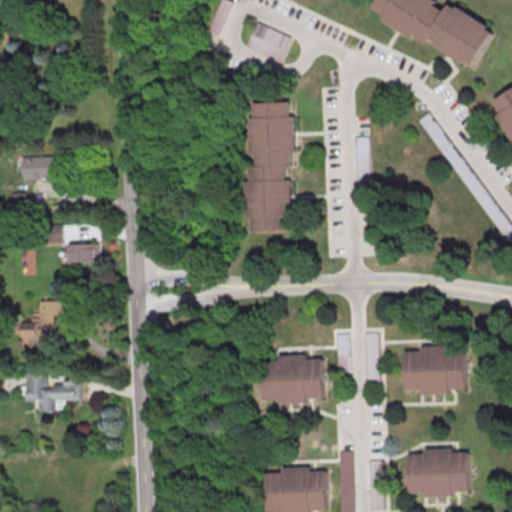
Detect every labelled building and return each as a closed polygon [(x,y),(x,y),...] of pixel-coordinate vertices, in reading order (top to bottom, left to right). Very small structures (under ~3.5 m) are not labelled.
[(235,2),(231,0),(222,0),(207,30),(217,35),(235,2)] [(473,69),(497,28),(452,1),(449,6),(439,0),(378,0),(373,9),(473,69)] [(293,36),(258,21),(247,46),(282,61),(293,36)] [(511,92),(498,102),(506,115),(502,117),(511,132),(511,92)] [(293,231),(256,232),(255,217),(250,217),(249,182),(254,182),(253,168),(259,168),(258,153),(254,154),(252,118),(257,118),(257,104),(294,103),(295,117),(300,117),(301,152),(296,152),(296,167),(291,167),(292,181),(296,181),(297,216),(293,216),(293,231)] [(468,186),(477,180),(429,112),(421,119),(468,186)] [(357,136),(357,187),(371,187),(371,136),(357,136)] [(24,157),(24,178),(54,178),(54,157),(24,157)] [(64,224),(48,224),(48,240),(64,240),(64,224)] [(101,261),(101,243),(71,243),(71,261),(101,261)] [(42,300),(42,326),(25,326),(25,339),(41,339),(40,347),(61,347),(62,300),(42,300)] [(379,332),(366,332),(366,379),(379,379),(379,332)] [(349,333),(338,333),(338,371),(349,371),(349,333)] [(468,349),(469,387),(453,388),(453,392),(424,393),(424,389),(410,389),(408,352),(423,351),(423,346),(451,345),(451,350),(468,349)] [(324,359),(326,396),(309,397),(309,402),(281,403),(281,398),(266,399),(265,361),(279,360),(279,356),(308,355),(308,359),(324,359)] [(84,400),(83,381),(50,383),(49,371),(27,372),(28,400),(39,400),(39,411),(68,410),(67,400),(84,400)] [(470,452),(471,490),(455,491),(455,495),(426,496),(426,492),(412,492),(410,455),(425,454),(425,449),(453,448),(453,453),(470,452)] [(329,472),(331,509),(314,510),(314,511),(286,511),(271,511),(270,474),(284,473),(284,469),(313,468),(313,472),(329,472)]
